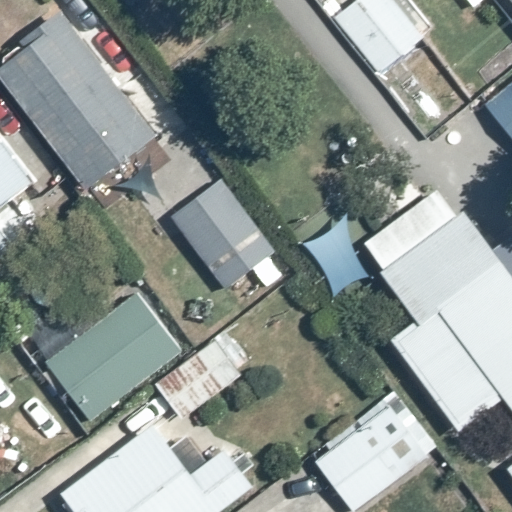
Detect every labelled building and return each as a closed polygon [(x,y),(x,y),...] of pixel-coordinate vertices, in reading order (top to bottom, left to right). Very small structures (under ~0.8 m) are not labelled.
[(424,36),(395,0),(350,0),(332,15),(378,73),(424,36)] [(152,134),(58,10),(0,54),(0,79),(82,187),(152,134)] [(511,70),(474,100),(500,134),(511,125),(511,70)] [(0,208),(35,182),(0,136),(0,208)] [(274,251),(219,178),(169,215),(224,289),(274,251)] [(511,280),(438,182),(355,243),(337,218),(301,244),(345,303),(380,277),(413,320),(388,339),(455,430),(501,396),(511,410),(511,462),(504,468),(511,478),(511,280)] [(11,219),(35,251),(58,234),(34,202),(11,219)] [(0,258),(18,245),(0,222),(0,258)] [(177,350),(129,287),(39,356),(87,419),(177,350)] [(253,363),(228,329),(152,384),(177,418),(253,363)] [(426,434),(403,402),(392,409),(388,403),(312,458),(351,510),(418,460),(408,447),(426,434)] [(179,483),(142,433),(54,499),(63,511),(220,511),(247,492),(218,454),(179,483)]
